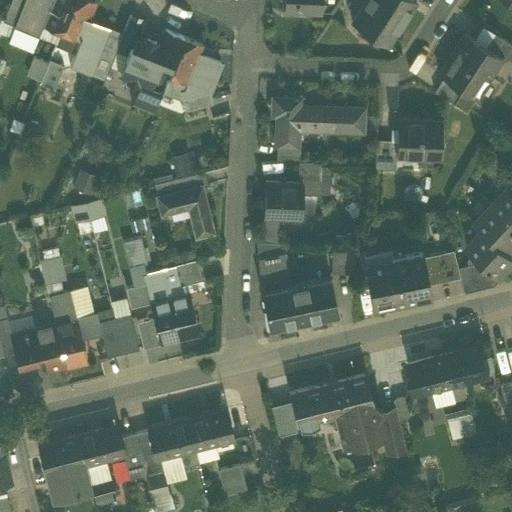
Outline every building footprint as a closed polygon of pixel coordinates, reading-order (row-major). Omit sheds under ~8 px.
[(10,0),(4,18),(15,23),(23,0),(10,0)] [(43,22),(61,30),(72,0),(23,0),(15,23),(39,32),(43,22)] [(72,0),(61,30),(80,37),(88,17),(94,0),(72,0)] [(284,0),(284,7),(320,9),(320,0),(284,0)] [(364,0),(352,20),(386,42),(413,0),(364,0)] [(130,14),(123,32),(116,49),(129,54),(130,54),(140,31),(144,19),(130,14)] [(109,26),(88,17),(80,37),(74,51),(70,63),(90,72),(100,47),(109,26)] [(109,26),(100,47),(114,53),(116,49),(123,32),(109,26)] [(161,39),(140,31),(130,54),(129,54),(121,75),(142,83),(134,102),(154,110),(160,96),(162,90),(151,86),(144,83),(151,66),(158,69),(168,73),(184,35),(166,28),(161,39)] [(74,51),(80,37),(61,30),(56,43),(74,51)] [(438,71),(476,95),(501,56),(502,55),(485,44),(465,31),(438,71)] [(501,56),(505,59),(511,48),(511,42),(494,31),(485,44),(502,55),(501,56)] [(203,42),(184,35),(168,73),(163,88),(179,95),(181,90),(182,96),(209,89),(221,61),(199,52),(203,42)] [(104,78),(114,53),(100,47),(90,72),(104,78)] [(29,77),(40,82),(50,58),(39,54),(29,77)] [(63,64),(50,58),(40,82),(54,87),(63,64)] [(151,86),(158,69),(151,66),(144,83),(151,86)] [(168,73),(158,69),(151,86),(162,90),(163,88),(168,73)] [(432,88),(453,102),(460,91),(439,77),(432,88)] [(182,96),(185,108),(212,102),(209,89),(182,96)] [(274,111),(278,111),(298,112),(298,104),(298,97),(274,96),(274,111)] [(297,125),(329,126),(330,103),(316,103),(316,105),(298,104),(298,112),(278,111),(277,141),(296,142),(296,141),(297,125)] [(364,105),(330,103),(329,126),(363,127),(364,105)] [(396,153),(440,155),(442,117),(398,115),(397,138),(396,153)] [(376,165),(396,166),(396,153),(397,138),(377,137),(376,165)] [(299,159),(298,165),(320,166),(320,160),(299,159),(299,141),(296,141),(296,142),(277,141),(277,158),(299,159)] [(175,170),(192,168),(189,149),(172,151),(175,170)] [(79,165),(74,185),(93,190),(98,170),(79,165)] [(319,179),(320,166),(298,165),(297,177),(319,179)] [(180,176),(183,187),(201,182),(202,184),(208,183),(204,169),(180,176)] [(172,177),(175,189),(183,187),(180,176),(172,177)] [(265,212),(300,214),(301,181),(266,180),(265,212)] [(189,205),(196,233),(213,229),(202,184),(201,182),(183,187),(175,189),(157,194),(162,211),(189,205)] [(509,185),(493,202),(511,219),(511,187),(509,185)] [(71,201),(76,218),(91,214),(94,227),(109,224),(101,193),(71,201)] [(476,220),(484,227),(508,249),(511,244),(511,219),(493,202),(476,220)] [(511,259),(511,252),(508,249),(484,227),(467,245),(475,253),(483,260),(499,274),(511,259)] [(123,240),(129,266),(147,261),(141,235),(123,240)] [(256,240),(258,255),(284,250),(284,241),(256,240)] [(423,254),(428,282),(463,275),(460,265),(456,248),(423,254)] [(331,271),(354,272),(354,250),(332,249),(331,271)] [(354,272),(354,274),(367,272),(364,261),(366,261),(366,249),(354,250),(354,272)] [(286,264),(284,250),(258,255),(259,269),(286,264)] [(389,299),(393,302),(402,300),(404,296),(418,293),(417,292),(428,290),(428,291),(430,291),(428,282),(423,254),(422,250),(391,256),(392,261),(367,266),(366,261),(364,261),(367,272),(372,302),(389,299)] [(475,253),(472,262),(479,260),(483,260),(475,253)] [(40,258),(45,281),(57,279),(52,256),(40,258)] [(391,256),(366,261),(367,266),(392,261),(391,256)] [(174,263),(179,284),(184,283),(202,278),(197,257),(174,263)] [(476,288),(488,285),(485,281),(479,260),(472,262),(470,263),(476,288)] [(483,260),(479,260),(485,281),(488,285),(496,283),(502,277),(499,274),(483,260)] [(162,267),(169,294),(186,290),(184,283),(179,284),(174,263),(162,266),(162,267)] [(463,275),(466,290),(476,288),(470,263),(460,265),(463,275)] [(259,269),(263,288),(290,283),(286,264),(259,269)] [(160,341),(179,336),(169,294),(162,267),(143,271),(145,281),(126,285),(131,305),(151,300),(153,309),(154,316),(149,317),(137,320),(143,346),(160,341)] [(329,274),(290,283),(263,288),(269,324),(337,310),(329,274)] [(49,294),(56,321),(74,317),(68,289),(49,294)] [(188,289),(186,290),(169,294),(179,336),(198,332),(188,289)] [(92,313),(74,317),(77,328),(84,326),(86,333),(101,329),(99,319),(97,311),(92,313)] [(130,312),(114,315),(123,350),(138,347),(130,312)] [(7,315),(0,316),(0,337),(4,353),(15,350),(11,332),(7,315)] [(107,354),(123,350),(114,315),(99,319),(101,329),(107,354)] [(85,359),(77,328),(74,317),(56,321),(66,364),(85,359)] [(66,364),(56,321),(11,332),(15,350),(19,364),(38,359),(38,357),(45,356),(48,369),(66,364)] [(447,351),(444,352),(434,354),(435,355),(417,360),(408,362),(416,392),(433,388),(452,383),(468,379),(489,374),(484,353),(482,343),(455,350),(455,349),(453,349),(447,351)] [(327,381),(335,413),(372,403),(373,402),(365,372),(327,381)] [(452,383),(456,398),(468,395),(468,379),(452,383)] [(507,404),(511,403),(511,380),(502,383),(507,404)] [(318,418),(335,413),(327,381),(289,391),(291,399),(298,423),(300,422),(301,425),(318,421),(318,418)] [(456,398),(452,383),(433,388),(437,404),(445,401),(456,398)] [(468,395),(456,398),(460,415),(472,412),(468,395)] [(394,400),(395,404),(399,418),(412,415),(407,396),(394,400)] [(449,417),(460,415),(456,398),(445,401),(449,417)] [(291,399),(272,404),(279,433),(298,428),(296,423),(298,423),(291,399)] [(335,413),(341,436),(370,428),(372,436),(381,434),(388,432),(382,411),(383,411),(382,407),(374,402),(373,402),(372,403),(335,413)] [(395,404),(382,407),(383,411),(382,411),(388,432),(381,434),(385,453),(406,447),(399,418),(395,404)] [(226,408),(187,417),(195,447),(234,437),(226,408)] [(460,415),(465,434),(477,431),(472,412),(460,415)] [(465,434),(460,415),(449,417),(454,437),(465,434)] [(156,457),(195,447),(187,417),(149,427),(156,457)] [(116,423),(77,433),(85,463),(123,453),(124,452),(119,435),(116,423)] [(156,457),(149,427),(134,431),(141,460),(145,474),(157,471),(159,470),(156,457)] [(343,444),(372,436),(370,428),(341,436),(343,444)] [(123,453),(126,464),(141,460),(134,431),(119,435),(124,452),(123,453)] [(38,443),(46,473),(85,463),(77,433),(38,443)] [(0,451),(0,482),(12,480),(4,451),(0,451)] [(91,488),(85,463),(46,473),(52,498),(55,497),(52,488),(68,484),(71,493),(91,488)] [(219,472),(226,495),(246,489),(239,466),(219,472)] [(157,471),(162,493),(169,491),(164,469),(159,470),(157,471)] [(145,474),(150,495),(162,493),(157,471),(145,474)] [(91,482),(95,499),(116,494),(111,477),(91,482)] [(52,488),(55,497),(71,493),(68,484),(52,488)] [(11,511),(7,493),(0,495),(0,511),(11,511)]
